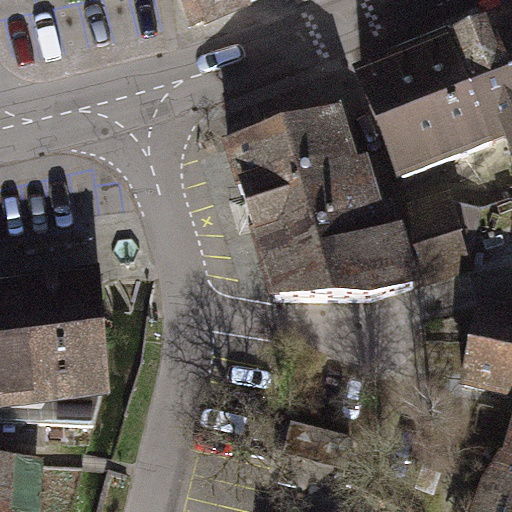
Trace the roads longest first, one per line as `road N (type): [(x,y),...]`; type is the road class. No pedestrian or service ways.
road 1 (residential): [(116,100),(189,269),(192,312),(153,511)]
road 2 (tertiary): [(388,0),(116,100)]
